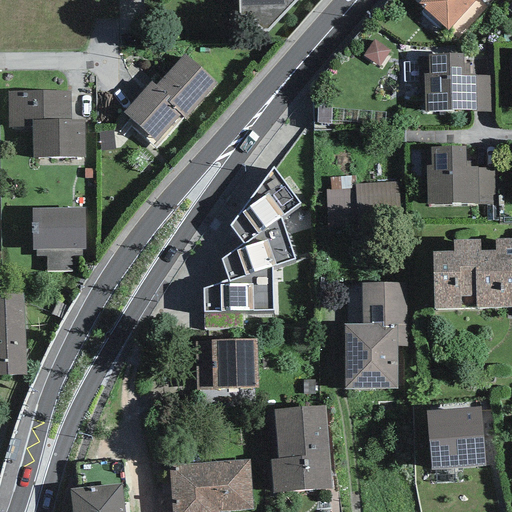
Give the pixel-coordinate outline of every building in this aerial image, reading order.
[(295,0),(237,0),(238,13),(261,32),(268,31),(295,0)] [(476,0),(419,0),(417,3),(447,31),(476,0)] [(462,53),(428,54),(428,74),(424,74),(425,112),(472,111),(472,112),(490,112),(489,75),(474,75),(474,74),(467,74),(467,65),(462,65),(462,53)] [(123,112),(156,142),(179,116),(183,120),(216,84),(184,55),(155,86),(151,82),(123,112)] [(70,91),(7,92),(8,130),(32,130),(32,158),(85,157),(84,120),(70,120),(70,91)] [(465,146),(431,147),(431,166),(427,166),(428,205),(474,203),(475,205),(493,204),(492,168),(477,168),(477,167),(473,167),(473,157),(465,157),(465,146)] [(229,226),(243,244),(281,217),(301,203),(273,167),(229,226)] [(84,208),(31,208),(32,250),(36,250),(36,257),(46,257),(46,271),(73,271),(73,259),(82,259),(82,249),(84,250),(84,208)] [(295,259),(281,217),(243,244),(220,259),(229,282),(272,267),(295,259)] [(432,252),(434,309),(511,307),(511,239),(495,240),(495,251),(480,251),(480,240),(453,240),(453,252),(432,252)] [(273,311),(272,267),(229,282),(203,288),(203,312),(273,311)] [(361,324),(343,324),(344,389),(398,389),(397,346),(409,346),(408,283),(361,284),(361,324)] [(23,291),(0,292),(0,375),(26,375),(23,291)] [(195,341),(197,390),(258,388),(257,339),(195,341)] [(325,406),(275,409),(278,458),(271,459),(273,492),(330,488),(325,406)] [(429,471),(485,466),(481,406),(425,411),(429,471)] [(169,465),(171,511),(219,511),(252,509),(249,460),(169,465)] [(123,511),(120,484),(69,489),(71,511),(123,511)]
